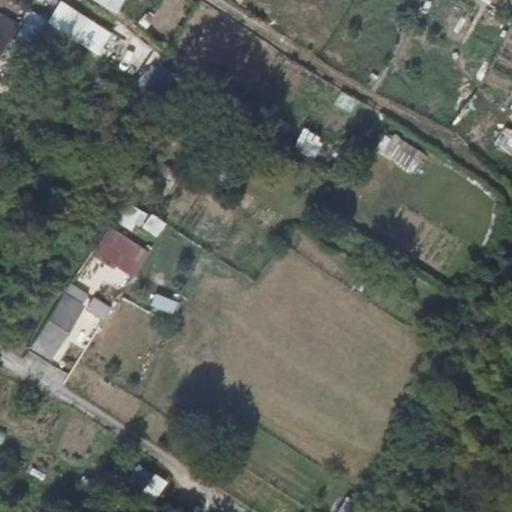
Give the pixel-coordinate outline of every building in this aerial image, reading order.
[(87,0),(107,9),(111,0),(87,0)] [(41,34),(48,22),(35,14),(27,25),(41,34)] [(85,78),(99,56),(48,22),(41,34),(35,43),(26,57),(0,97),(0,103),(7,107),(20,88),(22,89),(51,40),(67,51),(61,62),(85,78)] [(0,27),(0,26),(0,53),(8,40),(0,34),(0,27)] [(13,47),(26,57),(35,43),(22,33),(13,47)] [(64,91),(54,85),(47,95),(58,101),(64,91)] [(154,99),(142,91),(134,104),(146,112),(154,99)] [(27,128),(0,112),(0,146),(12,154),(27,128)] [(289,146),(311,158),(320,141),(298,129),(289,146)] [(419,178),(429,159),(389,136),(378,154),(419,178)] [(148,214),(137,227),(152,240),(163,227),(148,214)] [(83,266),(104,236),(102,235),(81,264),(83,266)] [(138,257),(104,236),(83,266),(102,279),(99,285),(114,295),(138,257)] [(147,308),(169,315),(173,302),(151,295),(147,308)] [(69,324),(51,313),(28,346),(45,358),(69,324)] [(151,502),(163,481),(134,466),(123,486),(151,502)]
